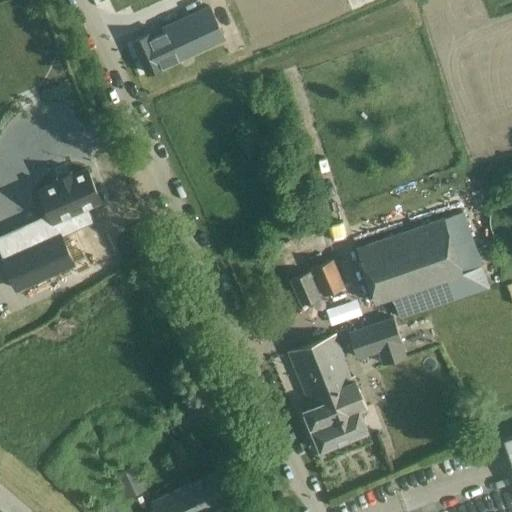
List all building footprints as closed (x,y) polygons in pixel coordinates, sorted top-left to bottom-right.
[(147,73),(224,37),(208,4),(162,26),(164,31),(150,38),(147,33),(132,40),(147,73)] [(45,86),(16,97),(24,121),(54,111),(45,86)] [(62,230),(21,249),(32,275),(85,251),(74,227),(85,222),(79,208),(115,191),(101,159),(86,166),(84,162),(70,169),(72,172),(53,181),(64,204),(52,210),(62,230)] [(0,244),(30,232),(13,189),(0,193),(0,244)] [(511,247),(511,191),(508,192),(504,195),(500,197),(496,201),(493,205),(491,210),(490,214),(489,219),(490,224),(491,229),(493,234),(496,238),(500,241),(504,244),(508,246),(511,247)] [(374,303),(392,298),(399,319),(490,288),(463,211),(444,218),(444,216),(355,246),(374,303)] [(0,310),(8,330),(43,315),(18,258),(0,265),(0,310)] [(332,259),(310,268),(322,296),(344,286),(332,259)] [(309,270),(289,279),(300,305),(321,297),(309,270)] [(347,332),(356,357),(377,350),(381,364),(405,356),(400,342),(402,341),(393,316),(347,332)] [(310,399),(313,405),(302,409),(320,450),(367,430),(358,409),(366,406),(354,378),(351,377),(334,333),(288,351),(307,400),(310,399)] [(121,428),(99,440),(109,460),(131,448),(121,428)] [(511,464),(511,435),(503,439),(511,464)] [(134,463),(114,472),(127,497),(146,488),(134,463)] [(213,511),(234,501),(219,469),(149,502),(151,507),(151,508),(152,511),(213,511)] [(97,511),(116,511),(107,502),(97,511)]
